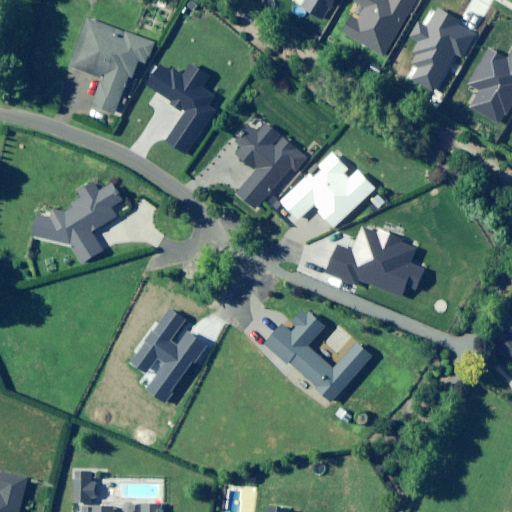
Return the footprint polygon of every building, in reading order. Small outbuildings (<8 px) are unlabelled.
[(305,0),(302,6),(324,18),(334,0),(305,0)] [(384,56),(415,0),(357,0),(356,3),(365,8),(359,19),(352,16),(343,32),(384,56)] [(463,59),(476,35),(457,24),(458,21),(438,10),(428,28),(419,23),(413,34),(420,38),(414,49),(418,51),(412,62),(420,66),(412,79),(435,92),(456,55),(463,59)] [(156,43),(89,19),(72,67),(104,79),(95,106),(117,114),(131,77),(135,79),(142,60),(149,62),(156,43)] [(511,50),(507,59),(488,49),(469,83),(480,89),(471,106),(498,121),(503,113),(507,115),(511,106),(511,50)] [(170,72),(160,66),(148,85),(187,110),(168,140),(189,154),(217,111),(208,105),(214,95),(202,87),(208,77),(189,65),(183,74),(173,68),(170,72)] [(235,192),(255,209),(291,167),(296,171),(307,158),(266,123),(257,134),(247,126),(235,140),(242,145),(234,154),(253,170),(235,192)] [(331,153),(282,201),(299,219),(315,204),(336,226),(376,189),(357,169),(352,175),(331,153)] [(84,198),(52,217),(38,214),(33,235),(68,244),(80,265),(104,251),(92,230),(117,215),(112,206),(122,200),(112,182),(98,190),(94,182),(80,190),(84,198)] [(336,246),(326,272),(400,299),(405,286),(415,290),(423,268),(411,264),(417,247),(401,241),(402,238),(375,228),(374,232),(361,227),(352,252),(336,246)] [(148,388),(166,401),(207,344),(189,331),(179,345),(173,341),(187,321),(169,308),(132,361),(146,371),(155,358),(164,365),(148,388)] [(283,323),(265,343),(333,402),(373,357),(357,344),(334,369),(309,347),(326,327),(305,309),(295,321),(299,325),(293,332),(283,323)] [(511,331),(502,351),(511,355),(511,331)] [(22,511),(30,480),(3,474),(0,486),(0,511),(22,511)]
